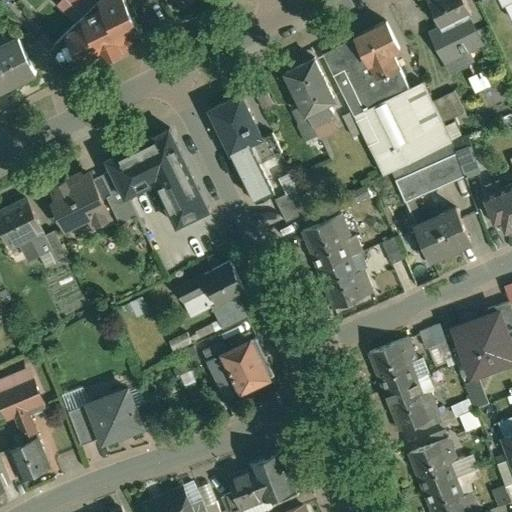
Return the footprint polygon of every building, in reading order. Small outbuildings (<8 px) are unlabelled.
[(99,0),(85,14),(50,49),(59,57),(69,68),(100,53),(104,61),(129,49),(124,40),(145,30),(134,9),(152,0),(99,0)] [(99,0),(71,0),(85,14),(99,0)] [(465,0),(429,0),(441,26),(431,31),(451,71),(474,60),(469,50),(483,43),(469,14),(471,12),(465,0)] [(410,88),(393,52),(400,49),(386,21),(324,52),(353,112),(362,130),(384,174),(392,170),(452,141),(423,82),(410,88)] [(20,39),(0,47),(0,89),(38,72),(36,68),(25,45),(21,36),(19,37),(20,39)] [(50,49),(40,38),(25,45),(36,68),(59,57),(50,49)] [(333,100),(313,58),(285,72),(300,105),(305,114),(307,113),(308,115),(313,125),(330,117),(328,113),(332,111),(328,102),(333,100)] [(264,82),(254,87),(264,107),(274,102),(264,82)] [(456,90),(434,100),(444,121),(466,111),(456,90)] [(242,94),(211,109),(256,202),(275,193),(260,162),(284,151),(274,131),(263,136),(242,94)] [(300,105),(293,108),(298,120),(308,115),(307,113),(305,114),(300,105)] [(353,112),(344,117),(353,135),(362,130),(353,112)] [(139,143),(157,179),(178,222),(209,207),(170,128),(139,143)] [(467,135),(452,141),(456,151),(472,145),(467,135)] [(452,141),(392,170),(405,201),(465,176),(456,151),(452,141)] [(157,179),(139,143),(109,158),(114,167),(127,194),(133,191),(157,179)] [(472,145),(456,151),(465,176),(465,177),(481,171),(472,145)] [(127,194),(114,167),(103,173),(112,193),(108,195),(121,222),(137,214),(127,194)] [(76,175),(52,186),(59,199),(55,201),(67,226),(91,215),(95,224),(112,215),(90,172),(78,178),(76,175)] [(511,183),(485,196),(495,221),(502,218),(508,232),(509,232),(511,233),(511,183)] [(301,186),(276,197),(287,220),(312,208),(301,186)] [(160,226),(147,198),(138,202),(133,191),(127,194),(137,214),(154,248),(173,239),(165,223),(160,226)] [(344,195),(318,207),(323,218),(349,205),(344,195)] [(28,198),(0,211),(0,221),(11,244),(21,239),(29,256),(48,247),(42,235),(43,234),(41,229),(42,228),(28,198)] [(456,208),(416,225),(431,259),(471,241),(456,208)] [(350,231),(344,215),(335,219),(341,235),(350,231)] [(335,219),(305,231),(320,269),(350,257),(341,235),(335,219)] [(68,255),(55,229),(43,234),(42,235),(48,247),(55,261),(68,255)] [(397,236),(383,243),(392,263),(406,257),(397,236)] [(350,257),(320,269),(336,308),(366,295),(360,279),(350,257)] [(245,289),(231,260),(178,287),(185,301),(211,287),(218,303),(238,293),(245,289)] [(375,292),(368,275),(360,279),(366,295),(375,292)] [(218,303),(213,306),(224,328),(249,316),(238,293),(218,303)] [(511,337),(511,303),(511,300),(487,309),(488,314),(501,309),(511,338),(511,337)] [(488,314),(478,318),(477,316),(465,320),(466,322),(455,326),(473,375),(487,369),(494,372),(504,369),(507,362),(511,360),(511,340),(511,338),(501,309),(488,314)] [(438,344),(431,327),(421,331),(428,348),(438,344)] [(417,353),(410,336),(402,339),(409,356),(417,353)] [(255,338),(228,351),(224,341),(206,350),(210,360),(209,360),(227,397),(273,375),(274,372),(258,339),(255,338)] [(402,339),(371,352),(387,393),(418,380),(409,356),(402,339)] [(194,346),(174,355),(179,366),(200,357),(194,346)] [(25,368),(0,378),(0,395),(9,416),(15,414),(29,408),(31,413),(47,406),(34,377),(30,379),(25,368)] [(418,380),(387,393),(401,429),(426,420),(433,417),(426,401),(418,380)] [(475,380),(464,383),(470,406),(481,403),(475,380)] [(128,388),(91,402),(103,436),(105,439),(118,434),(118,435),(130,431),(129,430),(142,425),(128,388)] [(435,398),(426,401),(433,417),(440,414),(441,414),(435,398)] [(91,402),(69,410),(82,443),(103,436),(91,402)] [(31,413),(29,408),(15,414),(26,441),(10,448),(13,455),(21,475),(51,463),(31,413)] [(474,411),(459,417),(463,427),(478,421),(474,411)] [(433,417),(426,420),(429,425),(443,420),(440,414),(433,417)] [(447,431),(433,436),(435,442),(442,439),(449,436),(447,431)] [(449,436),(442,439),(448,456),(456,453),(450,436),(449,436)] [(435,442),(411,452),(427,493),(458,480),(448,456),(442,439),(435,442)] [(5,460),(0,448),(0,476),(4,485),(13,481),(12,479),(5,460)] [(283,451),(251,464),(253,468),(230,477),(235,490),(242,506),(296,485),(283,451)] [(21,475),(13,455),(5,460),(12,479),(21,475)] [(458,480),(427,493),(434,511),(470,511),(466,502),(458,480)] [(184,486),(145,504),(148,511),(195,511),(191,502),(184,486)] [(244,511),(242,506),(235,490),(223,495),(230,510),(226,511),(244,511)] [(209,511),(207,505),(203,497),(191,502),(195,511),(209,511)] [(479,511),(475,498),(466,502),(470,511),(479,511)] [(222,511),(218,500),(207,505),(209,511),(222,511)]
